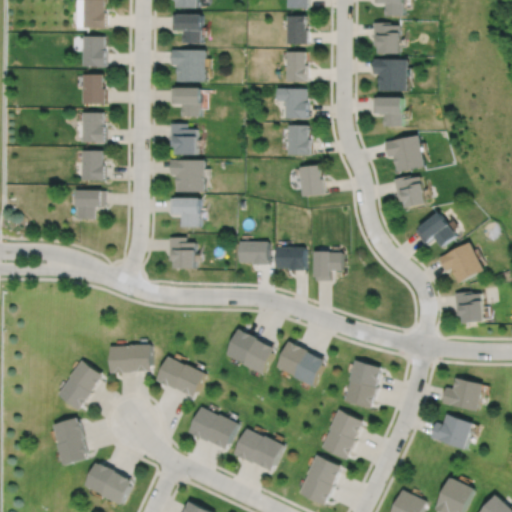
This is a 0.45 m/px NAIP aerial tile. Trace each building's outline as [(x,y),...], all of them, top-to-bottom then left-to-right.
[(84,0),(84,28),(106,28),(107,13),(104,13),(104,0),(84,0)] [(178,0),(178,2),(180,2),(180,9),(201,9),(201,0),(178,0)] [(288,0),(288,8),(310,8),(310,0),(288,0)] [(376,0),(376,2),(382,2),(382,3),(387,3),(387,15),(406,15),(406,3),(407,3),(407,0),(376,0)] [(174,14),(174,30),(179,30),(179,31),(185,31),(185,43),(203,44),(204,15),(174,14)] [(288,16),(288,44),(309,44),(310,31),(307,31),(308,16),(288,16)] [(376,22),(376,45),(381,45),(381,46),(382,46),(382,54),(403,54),(404,33),(402,33),(402,25),(393,25),(393,22),(376,22)] [(84,36),(83,67),(106,67),(106,51),(105,51),(105,36),(84,36)] [(174,50),(173,65),(180,65),(179,82),(207,83),(208,50),(174,50)] [(288,51),(287,82),(309,82),(310,66),(307,66),(307,52),(288,51)] [(376,58),(376,73),(382,73),(382,91),(410,91),(410,59),(376,58)] [(83,74),(83,105),(106,105),(107,89),(104,89),(104,74),(83,74)] [(173,88),(173,104),(178,104),(178,106),(184,106),(184,117),(203,118),(203,88),(173,88)] [(286,88),(286,119),(309,120),(309,103),(307,103),(307,88),(286,88)] [(376,97),(376,113),(381,113),(381,114),(386,114),(386,126),(405,126),(405,115),(406,115),(406,97),(376,97)] [(83,113),(83,144),(106,144),(106,127),(104,127),(104,113),(83,113)] [(173,123),(173,148),(179,148),(179,158),(199,158),(200,139),(198,139),(198,129),(190,129),(190,124),(173,123)] [(289,125),(289,156),(312,156),(312,141),(310,141),(310,125),(289,125)] [(388,142),(391,157),(397,156),(400,172),(428,167),(422,135),(388,142)] [(85,150),(85,181),(109,181),(109,165),(107,165),(107,151),(85,150)] [(175,160),(175,175),(180,175),(180,192),(210,192),(210,160),(175,160)] [(302,167),(305,196),(329,194),(328,180),(325,180),(324,165),(302,167)] [(397,179),(402,202),(407,201),(407,203),(408,203),(410,210),(430,205),(426,185),(425,185),(423,176),(414,178),(413,175),(397,179)] [(79,190),(79,219),(98,219),(98,208),(106,208),(106,206),(108,206),(108,191),(79,190)] [(174,198),(174,214),(181,214),(181,216),(185,216),(185,227),(204,227),(205,217),(206,217),(206,198),(174,198)] [(418,231),(427,243),(431,240),(432,242),(437,238),(444,247),(459,236),(441,213),(418,231)] [(174,237),(174,261),(180,261),(180,264),(181,264),(181,271),(203,271),(203,252),(200,252),(200,243),(191,243),(191,237),(174,237)] [(242,242),(242,263),(257,263),(257,265),(273,265),(273,242),(242,242)] [(442,258),(449,272),(454,269),(461,284),(487,271),(472,242),(442,258)] [(280,247),(279,269),(294,269),(294,271),(309,272),(310,248),(280,247)] [(319,252),(318,281),(333,281),(333,279),(335,279),(336,271),(347,271),(347,253),(319,252)] [(457,293),(460,317),(465,317),(465,319),(466,319),(467,326),(488,324),(486,303),(484,303),(483,293),(474,294),(474,291),(457,293)] [(241,326),(228,352),(247,361),(246,362),(265,371),(278,345),(260,336),(261,335),(241,326)] [(291,338),(279,364),(297,373),(297,374),(316,383),(328,357),(310,349),(311,348),(291,338)] [(112,344),(112,370),(134,370),(134,368),(154,368),(154,342),(132,342),(132,344),(112,344)] [(171,354),(159,377),(179,387),(180,385),(198,394),(209,370),(190,361),(189,362),(171,354)] [(83,357),(71,375),(72,375),(60,392),(81,407),(94,390),(92,389),(104,372),(83,357)] [(358,357),(351,378),(353,378),(347,398),(374,406),(381,385),(379,385),(385,365),(358,357)] [(447,385),(444,401),(478,408),(485,381),(457,375),(455,387),(447,385)] [(203,404),(191,430),(211,439),(212,438),(230,446),(242,421),(223,412),(222,413),(203,404)] [(341,407),(332,426),(334,426),(325,446),(350,458),(359,438),(358,437),(367,419),(341,407)] [(448,412),(444,423),(438,420),(432,435),(465,447),(474,421),(448,412)] [(54,423),(60,442),(59,442),(65,463),(89,456),(87,451),(89,451),(84,435),(85,435),(81,419),(79,419),(78,415),(54,423)] [(249,426),(237,452),(256,461),(257,460),(275,468),(287,443),(268,434),(267,435),(249,426)] [(320,452),(310,472),(312,472),(303,491),(328,503),(338,484),(337,483),(345,465),(320,452)] [(98,461),(87,483),(105,492),(105,493),(124,503),(135,480),(131,478),(131,477),(117,470),(117,469),(102,461),(102,463),(98,461)] [(451,475),(436,508),(445,511),(464,511),(476,487),(451,475)] [(403,488),(391,511),(422,511),(428,500),(403,488)] [(511,511),(511,506),(497,493),(480,511),(511,511)] [(217,511),(192,500),(186,511),(217,511)]
